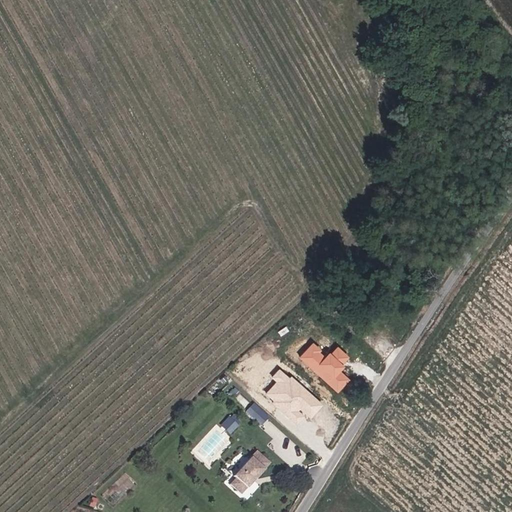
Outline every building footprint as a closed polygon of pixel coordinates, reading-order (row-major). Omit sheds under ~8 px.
[(313,343),(299,359),(339,394),(351,380),(342,373),(347,367),(344,364),(350,357),(338,347),(332,354),(329,352),(327,356),(313,343)] [(323,405),(281,368),(271,378),(276,382),(265,394),(292,418),(300,409),(311,419),(323,405)] [(269,415),(255,402),(247,411),(261,424),(269,415)] [(241,426),(229,416),(220,425),(231,436),(241,426)] [(254,476),(257,473),(259,475),(272,461),(259,449),(236,473),(238,475),(232,481),(242,491),(255,478),(254,476)]
